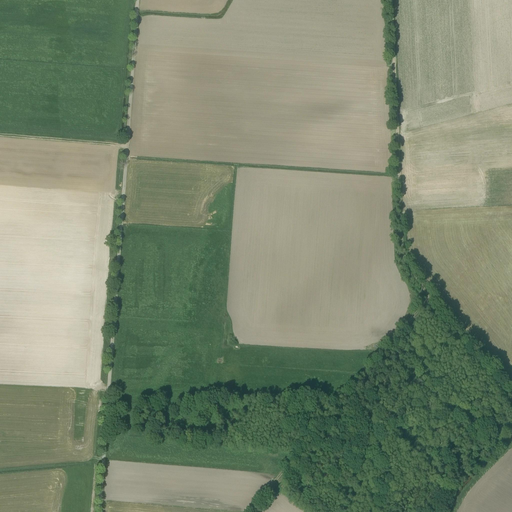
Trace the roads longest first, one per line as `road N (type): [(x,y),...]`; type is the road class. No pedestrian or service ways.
road 1 (track): [(249,511),(429,297),(403,256),(389,0)]
road 2 (unclassified): [(138,0),(99,511)]
road 3 (track): [(0,135),(127,145)]
